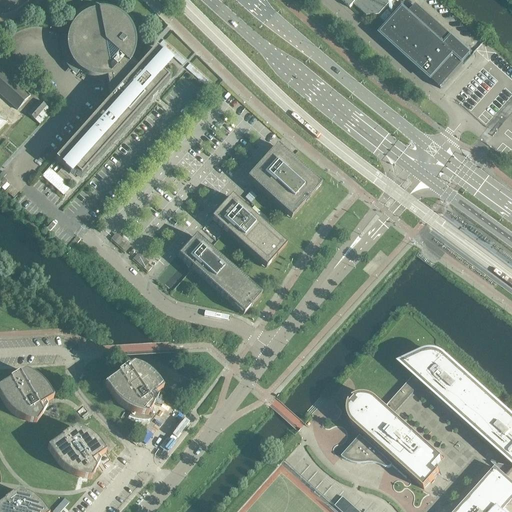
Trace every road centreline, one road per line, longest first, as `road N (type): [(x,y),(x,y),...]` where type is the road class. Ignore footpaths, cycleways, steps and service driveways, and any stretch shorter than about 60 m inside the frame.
road 1 (unclassified): [(168,482),(419,174)]
road 2 (secondary): [(210,0),(419,174)]
road 3 (secondary): [(437,153),(252,0)]
road 4 (unclassified): [(437,153),(465,119),(331,0)]
road 5 (residential): [(143,458),(78,391),(66,354),(0,354)]
